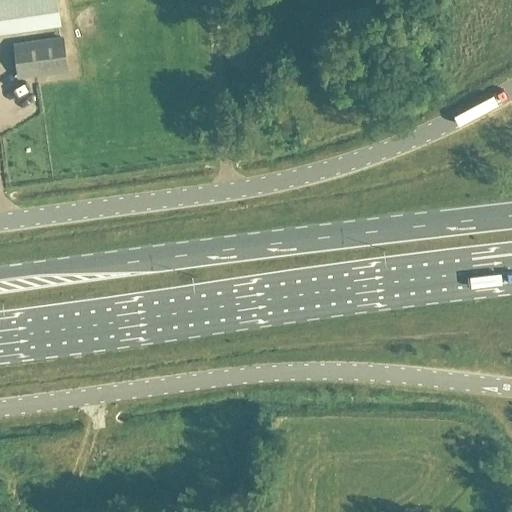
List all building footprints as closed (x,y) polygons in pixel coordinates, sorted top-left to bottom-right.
[(0,0),(0,34),(59,26),(55,0),(0,0)] [(61,39),(15,46),(19,78),(66,71),(61,39)] [(224,55),(253,86),(268,71),(239,40),(224,55)] [(328,102),(324,84),(298,91),(303,109),(328,102)] [(37,138),(67,137),(65,90),(36,91),(37,138)] [(313,123),(311,158),(344,160),(345,124),(313,123)] [(437,267),(438,276),(461,274),(460,265),(437,267)]
